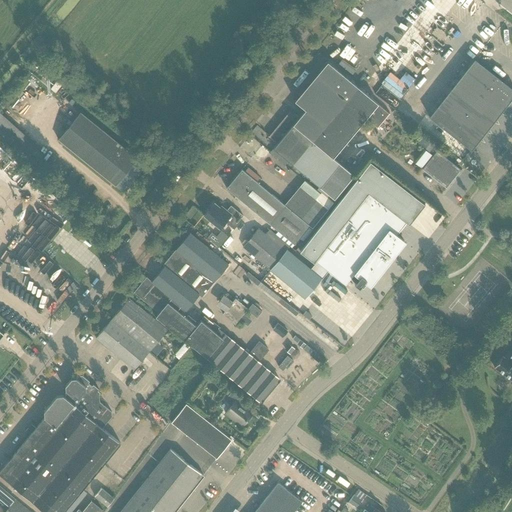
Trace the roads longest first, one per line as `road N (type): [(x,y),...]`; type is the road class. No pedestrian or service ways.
road 1 (tertiary): [(60,339),(328,0)]
road 2 (secondary): [(282,425),(364,343),(511,156)]
road 3 (residential): [(409,511),(282,425)]
road 4 (unclassified): [(163,424),(60,339)]
